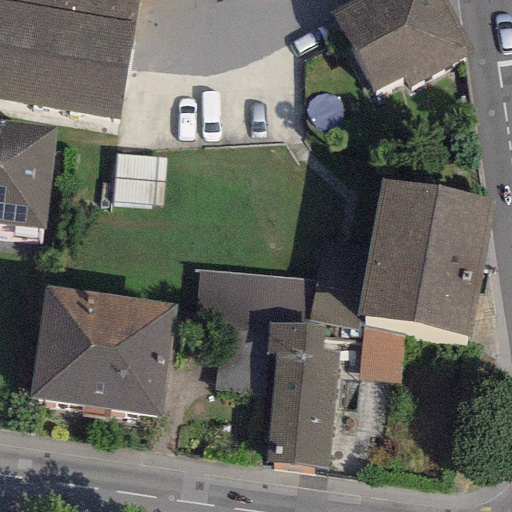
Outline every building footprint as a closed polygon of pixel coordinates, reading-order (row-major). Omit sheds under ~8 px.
[(0,0),(0,99),(117,119),(136,0),(0,0)] [(442,0),(352,0),(329,13),(372,93),(400,78),(405,88),(471,52),(442,0)] [(54,127),(0,120),(0,224),(42,229),(54,127)] [(490,199),(378,180),(367,251),(355,318),(466,337),(490,199)] [(352,329),(355,318),(367,251),(323,243),(316,281),(308,321),(352,329)] [(316,281),(195,271),(190,326),(266,331),(266,323),(307,326),(308,321),(316,281)] [(176,305),(43,287),(27,399),(79,406),(78,415),(106,419),(107,410),(160,418),(176,305)] [(307,326),(266,323),(266,331),(264,353),(272,354),(264,464),(326,468),(336,328),(307,326)]
